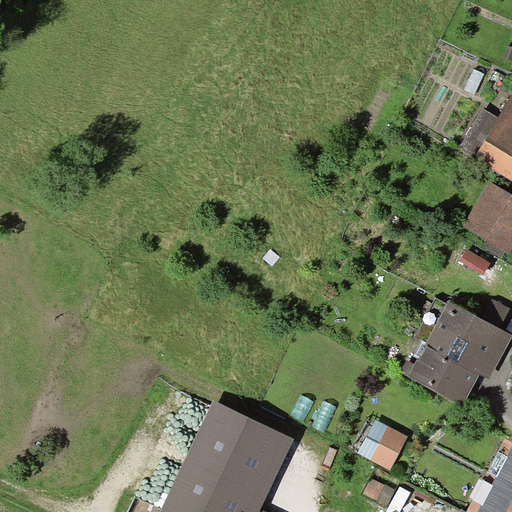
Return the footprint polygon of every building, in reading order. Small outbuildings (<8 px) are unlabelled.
[(484,74),(474,69),(464,91),(474,96),(484,74)] [(511,100),(510,102),(498,122),(482,113),(462,146),(511,175),(511,100)] [(497,249),(503,252),(511,237),(511,199),(490,186),(464,229),(488,243),(485,249),(493,254),(497,249)] [(400,374),(456,403),(505,313),(489,305),(480,323),(449,306),(449,307),(433,299),(421,321),(436,329),(415,369),(406,364),(400,374)] [(290,438),(214,402),(163,511),(165,511),(232,511),(239,500),(257,509),(290,438)] [(387,467),(401,440),(383,430),(369,457),(387,467)] [(511,511),(511,444),(511,445),(476,511),(511,511)]
